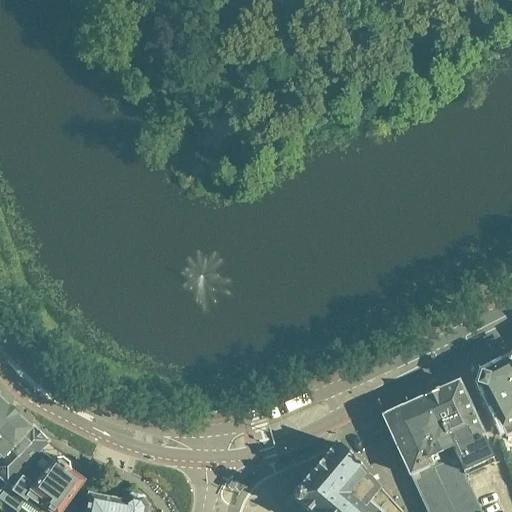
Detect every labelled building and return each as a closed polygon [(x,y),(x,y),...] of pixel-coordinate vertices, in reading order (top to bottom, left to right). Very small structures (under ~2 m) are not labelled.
[(511,357),(501,363),(500,365),(481,375),(480,374),(479,375),(476,385),(477,385),(504,436),(511,432),(511,357)] [(492,460),(458,386),(457,383),(436,393),(436,392),(422,398),(423,399),(436,428),(440,427),(463,475),(492,460)] [(479,511),(463,475),(440,427),(436,428),(423,399),(400,409),(399,408),(385,415),(385,416),(382,417),(425,511),(479,511)] [(0,479),(7,486),(49,442),(32,425),(29,428),(16,416),(17,415),(9,408),(8,408),(0,400),(0,479)] [(398,511),(372,483),(380,479),(376,470),(392,463),(382,440),(347,455),(336,443),(335,445),(334,444),(320,461),(318,459),(308,470),(310,473),(295,491),(296,491),(290,498),(297,505),(305,511),(398,511)] [(60,511),(82,482),(69,473),(70,464),(62,459),(54,460),(53,461),(41,453),(0,499),(18,511),(17,511),(60,511)] [(147,511),(148,508),(147,508),(143,502),(144,500),(140,499),(140,500),(134,499),(134,498),(130,497),(130,499),(123,504),(121,504),(121,505),(114,503),(114,502),(111,501),(111,502),(90,497),(88,496),(84,511),(147,511)]
